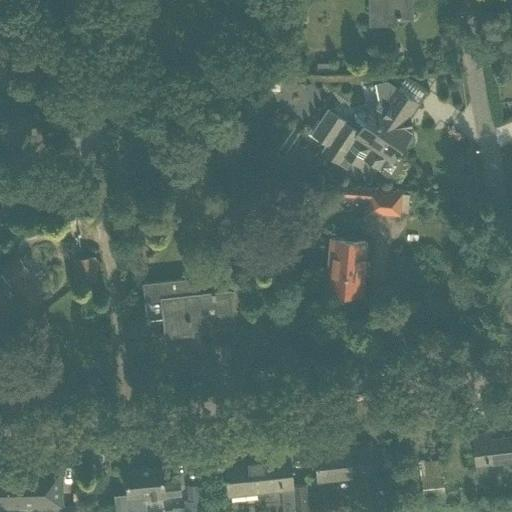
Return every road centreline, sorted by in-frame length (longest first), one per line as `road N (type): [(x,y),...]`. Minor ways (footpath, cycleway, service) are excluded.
road 1 (residential): [(0,434),(511,369)]
road 2 (residential): [(511,343),(475,0)]
